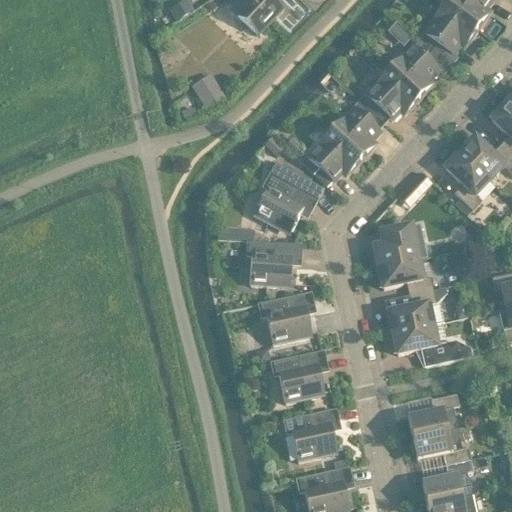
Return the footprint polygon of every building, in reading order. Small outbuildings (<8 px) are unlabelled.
[(235,0),(228,8),(236,16),(256,36),(282,9),(272,0),(235,0)] [(483,21),(479,18),(492,1),(490,0),(449,0),(444,8),(476,31),(483,21)] [(176,23),(193,12),(186,1),(169,12),(176,23)] [(418,42),(435,56),(441,48),(452,56),(464,39),(468,41),(476,31),(444,8),(423,35),(418,42)] [(387,33),(403,48),(411,40),(395,25),(387,33)] [(435,56),(418,42),(412,48),(389,73),(418,101),(427,91),(423,88),(438,73),(428,64),(435,56)] [(391,122),(406,106),(409,110),(418,101),(389,73),(366,98),(391,122)] [(191,90),(205,112),(223,100),(209,78),(191,90)] [(511,94),(503,104),(511,112),(511,94)] [(365,150),(379,134),(374,129),(380,123),(360,104),(331,135),(360,162),(368,153),(365,150)] [(491,117),(493,120),(491,122),(508,138),(500,147),(511,158),(511,112),(503,104),(491,117)] [(182,120),(194,116),(192,109),(179,113),(182,120)] [(307,159),(333,184),(347,168),(351,171),(360,162),(331,135),(307,159)] [(263,148),(274,158),(282,150),(271,139),(263,148)] [(472,142),(469,140),(457,153),(488,183),(502,168),(511,177),(511,158),(500,147),(491,156),(474,140),(472,142)] [(286,150),(299,161),(306,153),(293,141),(286,150)] [(472,213),(481,204),(474,197),(488,183),(457,153),(444,166),(447,168),(445,171),(461,187),(453,196),(472,213)] [(309,215),(316,202),(322,191),(274,165),(267,177),(269,178),(263,189),(267,191),(253,218),(273,229),(275,226),(290,234),(302,211),(309,215)] [(420,174),(409,186),(420,197),(431,185),(420,174)] [(466,219),(471,213),(458,200),(453,206),(466,219)] [(396,244),(374,249),(374,252),(371,253),(375,271),(417,262),(426,260),(419,227),(394,232),(396,244)] [(488,227),(482,234),(493,245),(498,236),(488,227)] [(246,244),(251,244),(252,232),(216,230),(215,242),(246,244)] [(510,251),(511,246),(511,244),(498,238),(495,246),(510,251)] [(246,258),(251,258),(249,287),(272,289),(272,286),(290,287),(291,261),(299,261),(300,247),(246,244),(246,245),(247,245),(246,258)] [(379,288),(382,288),(383,291),(406,286),(408,298),(433,292),(430,279),(422,281),(417,262),(375,271),(379,288)] [(502,291),(507,311),(511,309),(511,275),(491,280),(494,293),(502,291)] [(389,318),(385,319),(389,336),(431,327),(427,307),(436,305),(433,292),(408,298),(411,309),(388,314),(389,318)] [(265,318),(272,347),(294,342),(294,340),(311,336),(305,311),(313,309),(309,295),(257,306),(257,308),(258,307),(261,319),(265,318)] [(458,320),(469,318),(466,305),(455,307),(458,320)] [(505,345),(511,343),(511,309),(507,311),(498,312),(505,345)] [(424,370),(472,359),(470,351),(460,346),(455,347),(454,343),(436,347),(431,327),(389,336),(393,354),(396,353),(397,357),(420,352),(424,370)] [(269,363),(267,351),(255,354),(257,366),(269,363)] [(278,377),(284,406),(307,401),(306,398),(323,394),(318,369),(325,367),(322,353),(269,364),(269,366),(271,365),(274,378),(278,377)] [(433,414),(407,419),(411,441),(457,431),(452,410),(458,409),(455,397),(430,402),(433,414)] [(291,435),(297,464),(319,459),(319,456),(336,452),(330,427),(338,426),(335,411),(282,423),(282,424),(284,424),(286,436),(291,435)] [(467,451),(461,452),(457,431),(411,441),(416,463),(442,457),(445,468),(470,462),(467,451)] [(345,462),(333,464),(335,472),(346,470),(345,462)] [(470,462),(445,468),(447,479),(421,485),(425,507),(471,497),(467,476),(472,475),(470,462)] [(307,511),(343,511),(348,511),(343,486),(350,484),(347,470),(346,470),(335,472),(294,481),(295,483),(296,482),(299,494),(303,493),(307,511)] [(474,511),(471,497),(425,507),(426,511),(474,511)]
